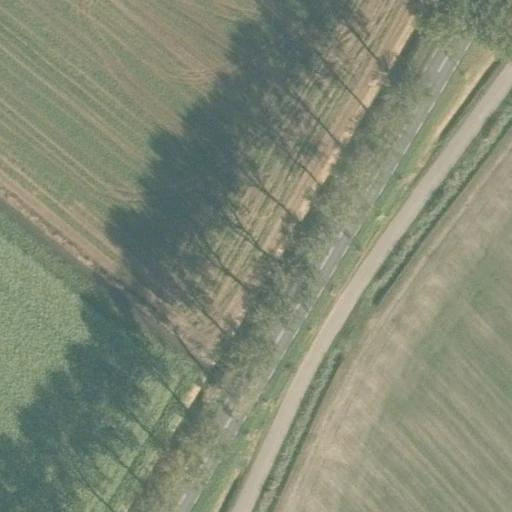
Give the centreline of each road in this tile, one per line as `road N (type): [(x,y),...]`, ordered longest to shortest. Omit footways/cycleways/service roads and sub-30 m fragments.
road 1 (primary): [(177,511),(473,0)]
road 2 (unclassified): [(240,511),(364,278),(511,75)]
